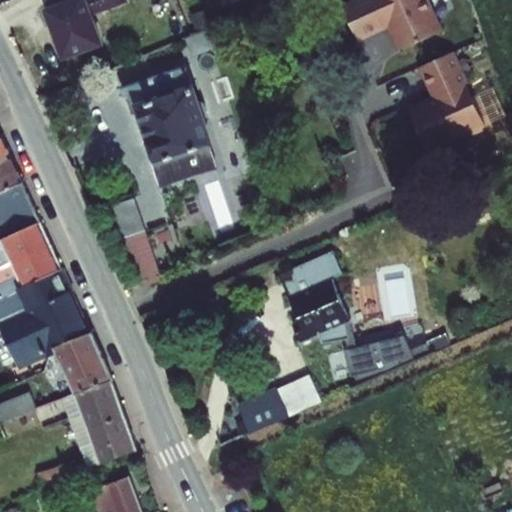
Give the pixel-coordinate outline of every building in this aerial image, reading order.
[(123,0),(71,0),(50,8),(67,54),(105,40),(94,12),(123,0)] [(446,28),(434,0),(353,0),(344,4),(359,40),(391,27),(400,47),(446,28)] [(238,19),(224,25),(225,29),(240,24),(238,19)] [(210,30),(178,43),(183,57),(215,44),(210,30)] [(458,52),(422,68),(434,97),(408,107),(424,144),(486,117),(458,52)] [(184,63),(122,86),(126,96),(131,95),(136,108),(140,107),(159,158),(212,138),(205,120),(209,114),(202,95),(197,92),(195,93),(184,63)] [(0,237),(24,227),(3,184),(0,185),(0,237)] [(0,268),(36,253),(24,227),(0,237),(0,268)] [(142,287),(164,281),(149,227),(127,234),(142,287)] [(354,321),(334,275),(344,270),(334,250),(295,267),(294,293),(287,296),(307,342),(318,337),(321,344),(344,341),(342,326),(354,321)] [(46,273),(36,253),(0,268),(0,281),(2,280),(7,291),(46,273)] [(99,384),(46,273),(7,291),(3,292),(12,313),(0,317),(0,350),(25,342),(28,349),(36,346),(58,399),(64,397),(99,384)] [(357,379),(415,361),(406,331),(347,349),(357,379)] [(327,355),(333,380),(353,375),(347,350),(327,355)] [(311,373),(241,405),(248,420),(237,425),(243,437),(323,400),(311,373)] [(124,452),(99,384),(64,397),(88,464),(124,452)] [(16,398),(0,403),(0,419),(25,411),(39,406),(36,395),(17,402),(16,398)] [(0,435),(30,424),(25,411),(0,419),(0,435)] [(23,476),(29,492),(62,480),(56,464),(23,476)] [(79,492),(86,511),(128,511),(116,479),(79,492)]
